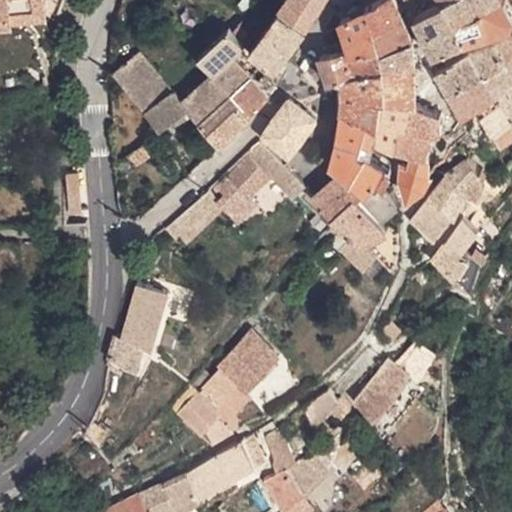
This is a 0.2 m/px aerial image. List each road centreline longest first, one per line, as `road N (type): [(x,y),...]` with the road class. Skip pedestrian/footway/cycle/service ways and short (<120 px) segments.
road 1 (secondary): [(0,480),(29,462),(83,390),(107,284),(105,248)]
road 2 (residential): [(299,73),(185,195),(105,248)]
road 3 (secondary): [(105,248),(90,86),(100,0)]
